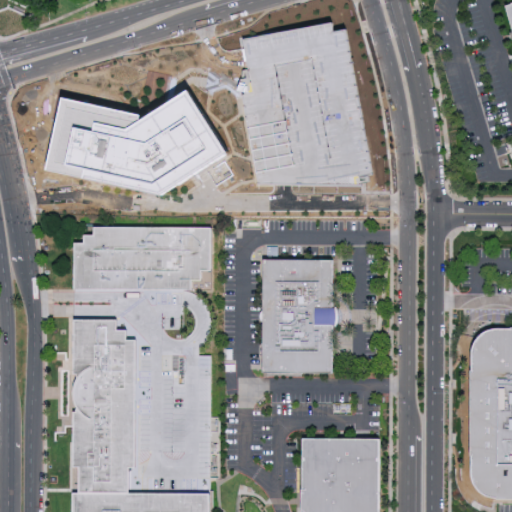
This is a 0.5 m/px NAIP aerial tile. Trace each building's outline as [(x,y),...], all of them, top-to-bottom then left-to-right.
[(96,178),(96,134),(122,133),(121,107),(144,108),(144,92),(212,91),(212,167),(199,167),(197,181),(96,178)] [(74,289),(74,242),(84,242),(84,235),(94,235),(94,227),(210,227),(210,270),(201,270),(201,280),(191,280),(191,289),(74,289)] [(266,374),(265,262),(334,261),(336,374),(266,374)] [(130,470),(130,493),(211,493),(211,511),(73,511),(73,493),(79,492),(79,467),(73,467),(73,411),(76,411),(76,409),(77,409),(77,408),(76,405),(74,402),(73,397),(73,394),(73,389),(74,385),(75,381),(77,378),(77,377),(76,377),(76,374),(73,374),(74,319),(117,319),(117,329),(126,330),(126,340),(137,340),(137,470),(130,470)] [(511,498),(495,498),(485,494),(479,489),(472,478),(473,354),(474,343),(480,336),(489,329),(496,327),(511,327),(511,498)] [(307,511),(307,440),(330,439),(384,440),(383,511),(307,511)]
